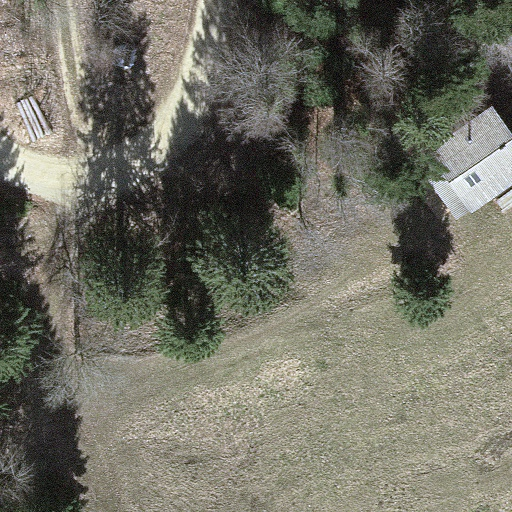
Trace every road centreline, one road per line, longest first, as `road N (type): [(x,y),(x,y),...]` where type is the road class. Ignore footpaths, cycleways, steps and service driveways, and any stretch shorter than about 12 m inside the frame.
road 1 (track): [(68,0),(87,190),(49,320),(77,511)]
road 2 (track): [(0,161),(39,187),(87,190),(167,150),(210,64),(225,0)]
